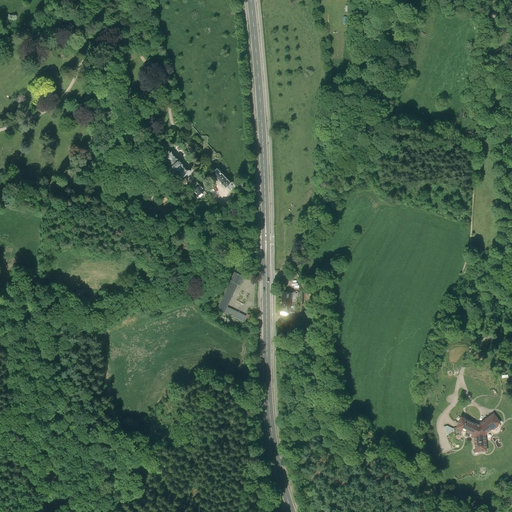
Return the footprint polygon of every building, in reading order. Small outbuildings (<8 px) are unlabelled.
[(158,154),(162,151),(155,143),(151,146),(158,154)] [(183,177),(186,174),(187,175),(188,175),(189,175),(190,175),(190,174),(190,173),(191,173),(190,172),(190,171),(189,171),(189,170),(188,170),(187,170),(187,171),(180,163),(182,162),(179,160),(178,161),(170,152),(164,157),(164,158),(163,159),(168,165),(164,169),(170,175),(173,172),(180,180),(180,179),(184,184),(187,182),(183,177)] [(217,169),(212,174),(226,188),(226,187),(231,183),(217,169)] [(196,182),(190,187),(198,196),(200,198),(203,195),(202,193),(204,191),(196,182)] [(232,182),(231,183),(226,187),(230,191),(235,186),(232,182)] [(242,276),(235,272),(229,285),(225,283),(224,285),(220,294),(223,296),(217,310),(248,325),(250,316),(247,315),(246,317),(227,308),(238,285),(240,286),(244,277),(242,276)] [(297,294),(283,292),(280,312),(294,314),(297,294)] [(494,414),(480,424),(477,424),(461,417),(457,427),(461,429),(472,434),(474,437),(476,451),(487,450),(485,436),(486,432),(491,429),(493,430),(498,426),(498,424),(500,423),(494,414)] [(461,429),(457,427),(453,429),(447,426),(444,427),(447,434),(448,434),(449,437),(447,438),(449,444),(451,449),(458,447),(456,441),(455,442),(453,436),(459,433),(461,429)]
